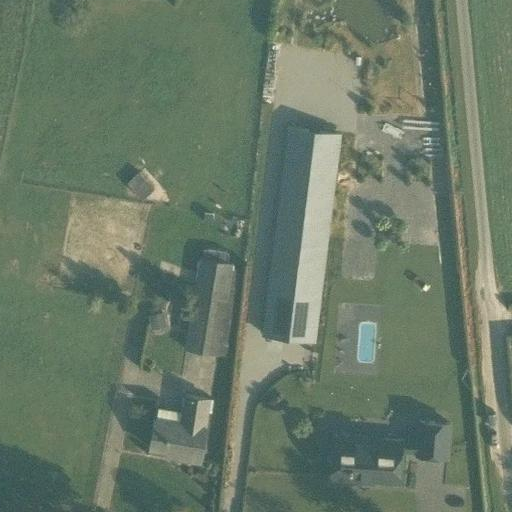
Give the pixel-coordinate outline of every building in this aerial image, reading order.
[(366,142),(429,144),(430,117),(367,115),(366,142)] [(283,337),(296,338),(295,345),(311,347),(312,340),(313,340),(338,133),(288,127),(263,334),(264,334),(268,335),(283,337)] [(154,189),(138,172),(127,182),(143,199),(154,189)] [(202,248),(196,286),(186,349),(217,355),(218,352),(226,354),(228,342),(226,341),(240,269),(232,267),(232,262),(228,261),(229,252),(202,248)] [(154,418),(149,448),(174,452),(173,456),(200,461),(206,427),(204,427),(208,398),(186,394),(181,423),(154,418)] [(333,435),(333,437),(320,436),(319,457),(332,458),(330,476),(399,481),(401,450),(417,451),(417,455),(447,457),(449,422),(419,420),(418,440),(333,435)]
